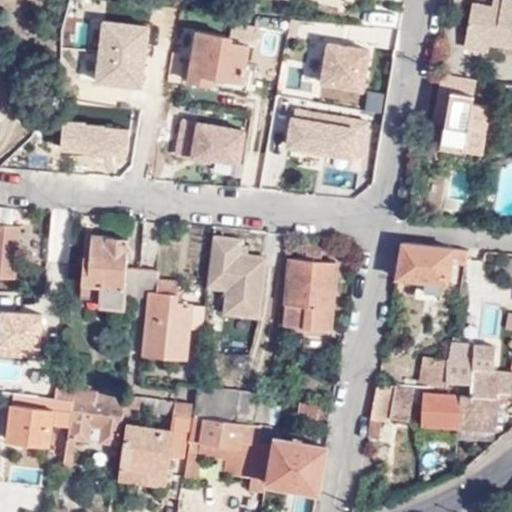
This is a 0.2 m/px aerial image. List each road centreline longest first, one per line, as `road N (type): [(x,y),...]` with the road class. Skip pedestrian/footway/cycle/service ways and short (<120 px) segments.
road 1 (residential): [(15,184),(341,211),(381,226)]
road 2 (residential): [(381,226),(334,511)]
road 3 (residential): [(423,0),(381,226)]
road 4 (residential): [(381,226),(511,236)]
